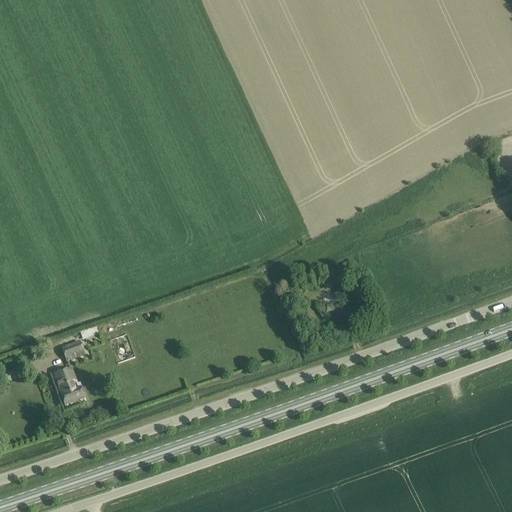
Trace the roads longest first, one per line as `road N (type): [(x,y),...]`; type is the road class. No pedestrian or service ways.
road 1 (primary): [(0,507),(511,329)]
road 2 (unclassified): [(0,478),(511,304)]
road 3 (unclassified): [(511,352),(58,511)]
